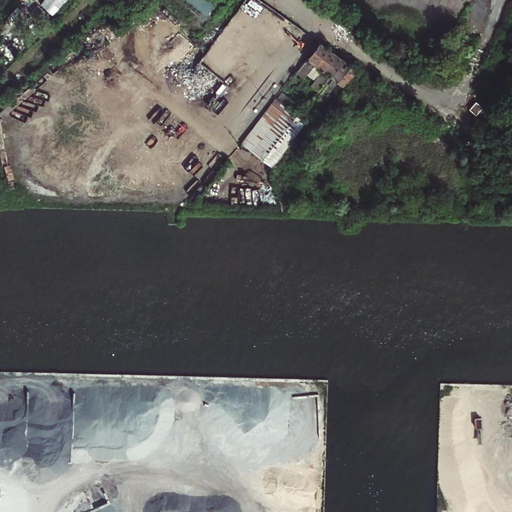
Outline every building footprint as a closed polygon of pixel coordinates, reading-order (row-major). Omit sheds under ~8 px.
[(131,35),(176,68),(194,44),(149,10),(131,35)] [(317,46),(303,64),(297,72),(306,78),(309,74),(312,70),(329,48),(324,44),(320,41),(317,46)] [(332,50),(329,48),(312,70),(316,73),(313,77),(316,80),(336,53),(333,51),(332,50)] [(312,85),(320,91),(344,58),(340,55),(336,53),(316,80),(312,85)] [(346,60),(344,58),(320,91),(314,99),(322,104),(337,82),(351,63),(346,60)] [(359,69),(351,63),(337,82),(345,88),(359,69)] [(283,91),(278,98),(246,141),(278,164),(309,121),(286,104),(291,97),(283,91)]
